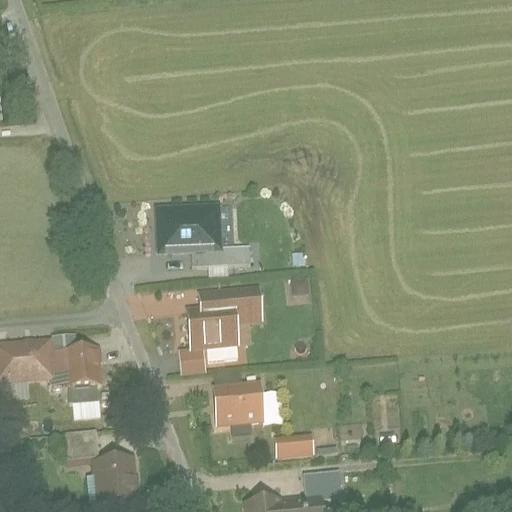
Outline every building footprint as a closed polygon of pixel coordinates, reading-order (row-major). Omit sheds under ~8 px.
[(226,210),(156,212),(158,257),(228,255),(226,210)] [(248,334),(248,296),(196,296),(197,317),(184,317),(184,353),(235,353),(235,334),(248,334)] [(95,413),(86,341),(0,351),(0,386),(62,379),(66,417),(95,413)] [(213,376),(214,388),(238,385),(237,373),(213,376)] [(213,394),(216,435),(264,431),(261,390),(213,394)] [(85,468),(89,508),(135,503),(130,459),(96,463),(93,435),(60,439),(63,471),(85,468)] [(314,451),(275,452),(275,467),(315,466),(314,451)] [(277,500),(240,502),(240,511),(285,511),(285,504),(331,501),(330,478),(314,479),(313,469),(294,470),(295,480),(276,481),(277,500)]
